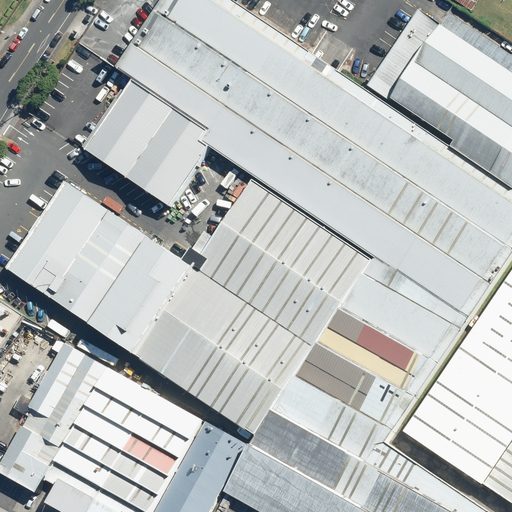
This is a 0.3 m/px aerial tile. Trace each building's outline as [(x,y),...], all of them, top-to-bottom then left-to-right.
[(511,187),(452,148),(230,0),(169,0),(122,71),(138,81),(214,131),(206,143),(214,148),(388,264),(471,320),(511,259),(511,187)] [(478,0),(457,0),(472,10),(478,0)] [(420,11),(369,87),(392,102),(393,100),(456,142),(452,148),(511,187),(511,55),(452,15),(444,27),(420,11)] [(214,131),(138,81),(91,152),(174,208),(214,148),(206,143),(214,131)] [(69,184),(11,270),(259,436),(366,276),(376,262),(257,182),(218,240),(208,233),(188,264),(69,184)] [(233,209),(224,202),(214,214),(224,221),(233,209)] [(259,436),(227,493),(262,511),(490,511),(388,443),(471,320),(388,264),(380,283),(366,276),(259,436)] [(511,277),(408,432),(511,501),(511,277)] [(0,358),(28,317),(0,298),(0,358)] [(110,368),(67,344),(36,400),(25,394),(17,409),(30,417),(0,471),(40,494),(48,481),(110,368)] [(154,511),(205,420),(110,368),(48,481),(59,487),(49,504),(62,511),(154,511)] [(208,421),(157,511),(211,511),(250,444),(208,421)]
